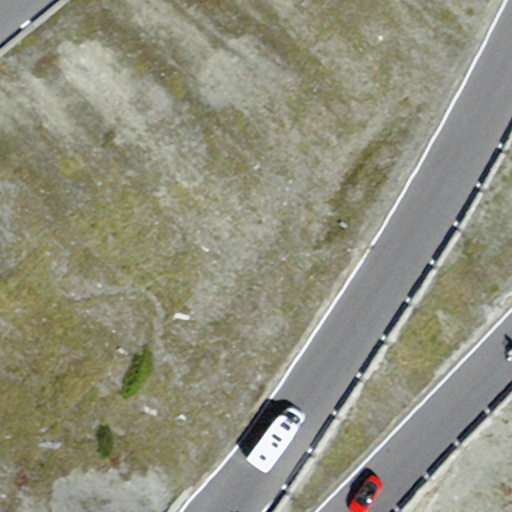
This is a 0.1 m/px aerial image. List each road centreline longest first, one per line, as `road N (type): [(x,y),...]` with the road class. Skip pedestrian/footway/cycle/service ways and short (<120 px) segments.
road 1 (secondary): [(226,511),(425,222),(511,59)]
road 2 (secondary): [(511,347),(351,511)]
